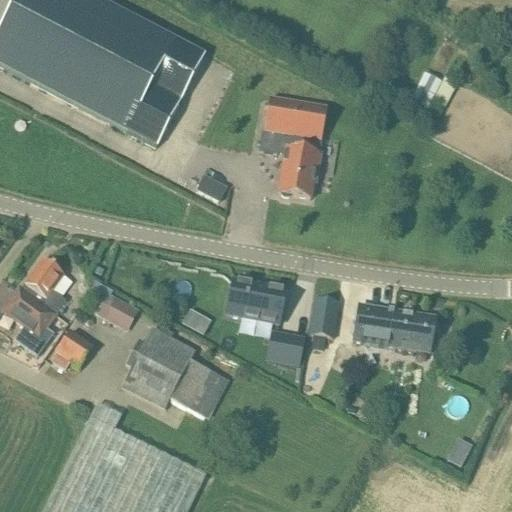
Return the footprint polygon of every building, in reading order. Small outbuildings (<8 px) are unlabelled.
[(204,59),(92,0),(16,0),(0,31),(0,69),(156,151),(204,59)] [(269,102),(262,137),(259,154),(277,157),(278,154),(285,155),(278,196),(281,197),(282,200),(288,201),(291,199),(310,202),(314,177),(316,178),(320,157),(318,157),(326,112),(269,102)] [(223,204),(231,189),(207,176),(199,192),(223,204)] [(27,287),(24,292),(33,299),(29,305),(39,312),(43,306),(57,316),(65,304),(52,295),(65,276),(44,261),(27,287)] [(279,328),(285,294),(231,284),(224,318),(279,328)] [(33,299),(24,292),(21,290),(6,313),(42,339),(58,316),(57,316),(43,306),(39,312),(29,305),(33,299)] [(137,313),(106,296),(96,314),(127,331),(137,313)] [(333,342),(338,306),(314,303),(309,338),(333,342)] [(438,321),(360,311),(355,345),(433,357),(438,321)] [(195,354),(151,332),(143,348),(137,345),(125,370),(131,373),(123,390),(165,413),(169,403),(209,424),(229,384),(190,364),(195,354)] [(92,351),(70,336),(51,365),(64,373),(69,367),(78,373),(92,351)] [(303,343),(272,337),(266,363),(298,369),(303,343)] [(121,420),(95,406),(40,511),(189,511),(206,479),(115,432),(121,420)]
